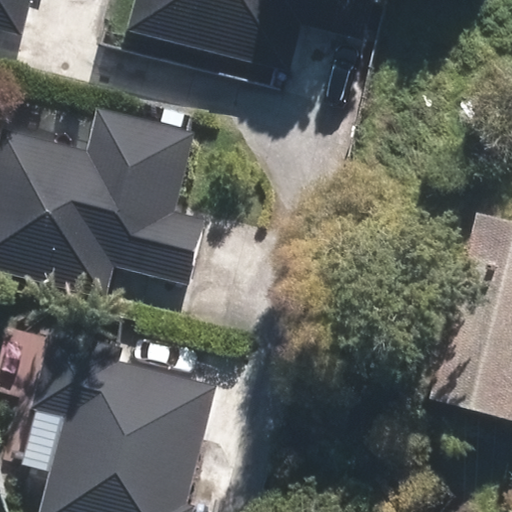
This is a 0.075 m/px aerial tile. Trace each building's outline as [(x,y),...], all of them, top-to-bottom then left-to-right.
[(0,0),(0,41),(23,48),(35,0),(0,0)] [(289,78),(301,30),(366,46),(377,0),(136,0),(127,37),(289,78)] [(0,279),(107,307),(116,272),(187,290),(204,224),(175,217),(195,140),(98,115),(87,157),(3,136),(0,148),(0,279)] [(511,234),(475,225),(431,407),(511,426),(511,234)] [(196,511),(187,510),(217,391),(125,368),(128,357),(50,337),(31,413),(64,421),(51,476),(50,475),(40,511),(196,511)]
